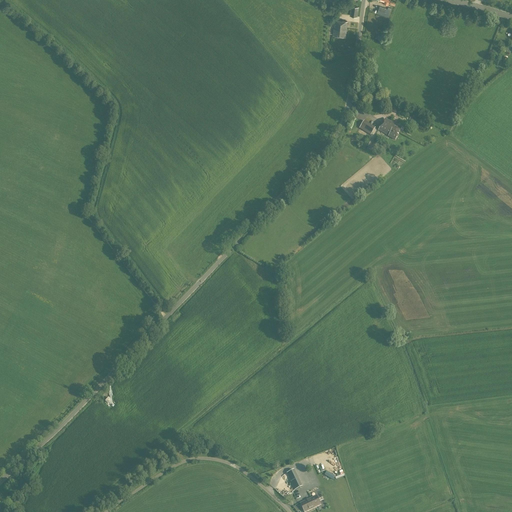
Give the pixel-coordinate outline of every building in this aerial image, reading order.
[(357,17),(358,7),(351,6),(350,16),(357,17)] [(387,17),(390,10),(379,6),(377,13),(387,17)] [(345,37),(347,22),(335,20),(333,35),(345,37)] [(395,140),(402,128),(385,119),(378,130),(389,136),(388,136),(395,140)] [(369,137),(375,127),(364,121),(359,128),(364,131),(362,133),(369,137)] [(302,487),(300,482),(292,486),(294,490),(302,487)] [(304,511),(305,511),(321,505),(316,495),(300,503),(304,511)]
